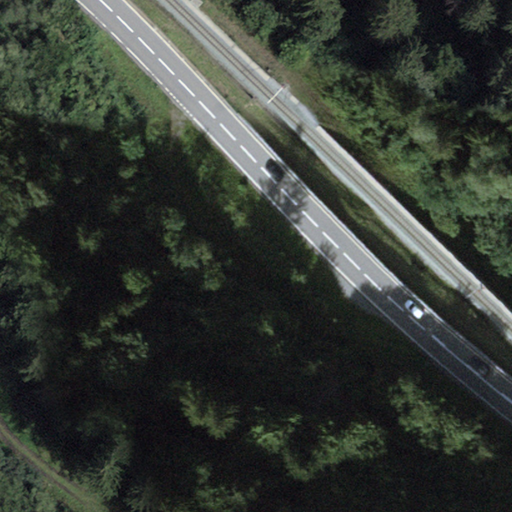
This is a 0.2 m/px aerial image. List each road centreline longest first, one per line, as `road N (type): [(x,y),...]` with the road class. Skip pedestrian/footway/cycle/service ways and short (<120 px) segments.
road 1 (primary): [(97,0),(398,308),(511,404)]
road 2 (track): [(0,424),(87,507)]
